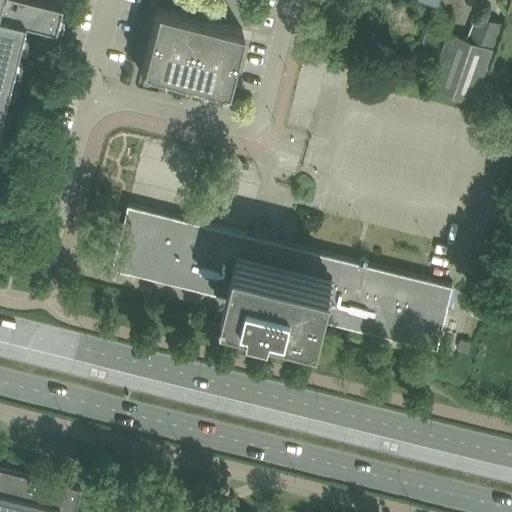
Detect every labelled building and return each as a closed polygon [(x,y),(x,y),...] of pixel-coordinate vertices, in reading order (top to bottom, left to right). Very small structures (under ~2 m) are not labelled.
[(0,0),(0,104),(22,16),(54,23),(59,0),(0,0)] [(242,28),(220,22),(187,13),(157,6),(140,71),(226,93),(242,28)] [(477,14),(468,36),(472,38),(495,46),(504,21),(478,12),(477,14)] [(483,77),(495,46),(472,38),(472,40),(465,38),(449,32),(431,85),(475,100),(483,77)] [(511,87),(483,77),(475,100),(511,113),(511,87)] [(8,141),(0,138),(0,160),(2,161),(8,141)] [(511,219),(511,156),(502,153),(470,244),(500,255),(511,219)] [(442,332),(454,281),(427,275),(356,257),(299,243),(276,237),(271,236),(274,224),(255,219),(252,231),(129,201),(114,264),(145,272),(231,293),(229,302),(274,314),(276,305),(439,345),(442,332)] [(0,511),(74,511),(81,485),(80,485),(80,486),(0,466),(0,511)]
